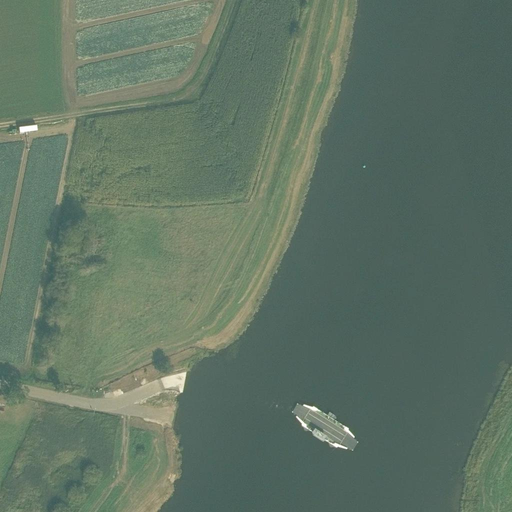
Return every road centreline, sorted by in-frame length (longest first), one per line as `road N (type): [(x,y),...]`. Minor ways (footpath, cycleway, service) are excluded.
road 1 (track): [(0,126),(184,96),(200,81),(234,0)]
road 2 (tertiary): [(185,381),(93,405),(0,385)]
